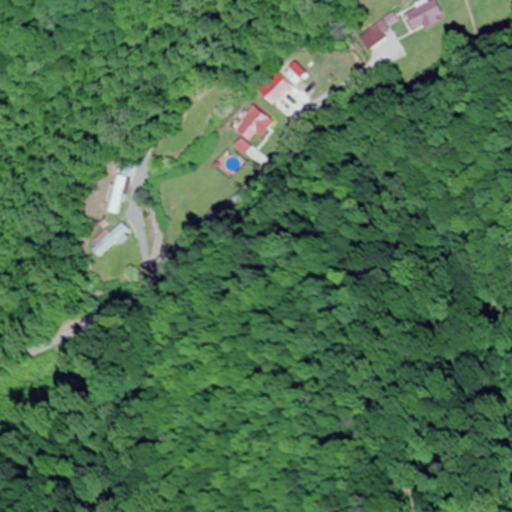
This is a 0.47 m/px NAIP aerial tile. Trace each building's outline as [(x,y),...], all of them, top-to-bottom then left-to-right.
[(450,17),(441,0),(438,0),(412,14),(421,32),(450,17)] [(391,38),(381,25),(364,37),(374,50),(391,38)] [(277,123),(260,106),(239,128),(256,145),(277,123)] [(125,214),(134,170),(121,167),(111,211),(125,214)] [(115,233),(111,229),(94,244),(104,257),(134,231),(127,223),(115,233)]
